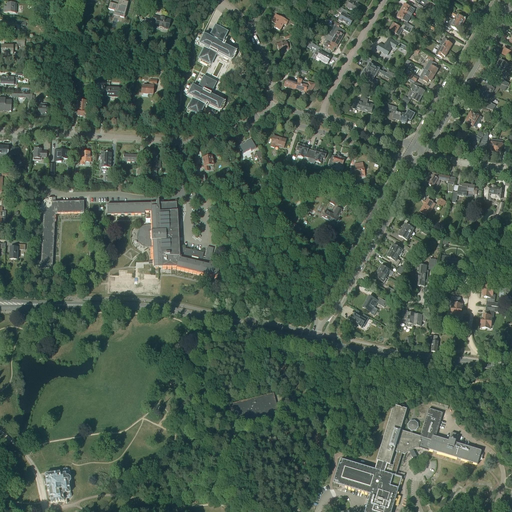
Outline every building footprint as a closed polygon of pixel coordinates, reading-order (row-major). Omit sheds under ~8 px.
[(116,0),(115,0),(110,0),(109,7),(110,7),(109,10),(117,13),(118,12),(125,14),(126,9),(128,9),(129,3),(119,1),(118,3),(116,2),(117,1),(115,0),(116,0)] [(356,14),(361,7),(352,2),(353,0),(348,0),(350,1),(346,8),(356,14)] [(16,14),(16,4),(7,4),(7,7),(4,7),(3,13),(16,14)] [(405,5),(401,12),(407,15),(411,17),(415,10),(420,13),(424,15),(425,12),(422,10),(414,6),(412,9),(405,5)] [(339,13),(341,15),(338,20),(349,26),(353,20),(346,15),(347,12),(342,9),(339,13)] [(407,15),(401,12),(397,17),(405,22),(403,25),(405,26),(409,28),(410,26),(407,24),(411,17),(407,15)] [(462,26),(466,20),(453,13),(452,16),(455,18),(453,21),(462,26)] [(280,18),(277,16),(275,15),(272,22),(276,25),(274,28),(280,32),(284,25),(286,26),(288,22),(294,25),(295,22),(287,18),(286,21),(280,18)] [(160,18),(154,17),(153,22),(156,23),(155,27),(159,28),(159,29),(163,30),(163,29),(168,30),(170,20),(165,19),(160,17),(160,18)] [(340,29),(338,28),(340,26),(328,19),(327,22),(335,27),(332,32),(336,35),(334,39),(339,42),(343,36),(338,33),(340,29)] [(453,21),(450,19),(445,27),(451,30),(452,28),(459,32),(461,29),(461,30),(463,27),(462,26),(453,21)] [(26,26),(26,22),(18,21),(18,25),(8,25),(8,24),(3,24),(2,33),(17,33),(17,34),(20,34),(20,26),(26,26)] [(403,30),(393,24),(390,31),(396,34),(399,36),(403,30),(410,34),(412,30),(409,28),(405,26),(403,30)] [(222,43),(227,33),(223,32),(225,29),(216,25),(210,37),(207,36),(205,35),(204,37),(203,36),(203,37),(202,36),(198,43),(200,43),(199,44),(200,44),(199,46),(204,49),(199,58),(201,60),(208,64),(209,63),(211,64),(216,55),(223,59),(222,60),(227,63),(228,61),(231,62),(232,60),(233,61),(233,60),(233,59),(234,59),(236,55),(235,55),(236,53),(237,51),(225,45),(226,43),(223,42),(223,44),(222,43)] [(324,42),(326,43),(322,50),(326,52),(328,49),(333,52),(335,48),(336,49),(339,42),(334,39),(328,36),(324,42)] [(424,37),(422,36),(416,48),(415,47),(414,48),(420,51),(421,50),(419,49),(425,38),(424,37)] [(439,46),(440,46),(442,48),(448,51),(452,45),(450,44),(451,43),(449,42),(449,41),(444,38),(439,46)] [(25,47),(25,39),(17,39),(17,46),(8,45),(8,47),(1,46),(1,54),(8,54),(13,55),(13,51),(17,51),(17,47),(20,47),(20,46),(25,47)] [(395,49),(397,44),(389,39),(384,46),(380,44),(377,50),(387,56),(390,50),(390,49),(391,47),(395,49)] [(279,53),(291,49),(289,42),(277,46),(279,53)] [(310,43),(307,48),(310,50),(312,48),(318,51),(320,49),(310,43)] [(442,48),(440,46),(435,55),(442,59),(443,57),(445,58),(448,51),(442,48)] [(511,49),(506,47),(504,49),(504,50),(503,51),(503,52),(502,54),(506,56),(507,55),(510,56),(511,56),(511,49)] [(318,51),(316,54),(318,55),(316,59),(327,65),(330,58),(320,53),(318,52),(318,51)] [(500,60),(496,67),(505,72),(508,74),(511,68),(511,63),(510,63),(508,65),(500,60)] [(434,76),(438,70),(435,68),(437,65),(431,62),(428,67),(430,69),(428,73),(431,74),(434,76)] [(376,77),(379,73),(381,74),(383,72),(370,64),(368,67),(367,67),(365,71),(375,77),(376,77)] [(501,79),(505,72),(496,67),(492,74),(501,79)] [(431,82),(434,76),(431,74),(428,73),(424,70),(419,79),(427,83),(428,81),(431,82)] [(365,71),(364,72),(363,72),(361,74),(362,75),(361,77),(374,85),(375,82),(373,81),(375,77),(365,71)] [(28,81),(29,73),(16,73),(16,76),(23,77),(22,77),(27,81),(28,81)] [(418,78),(410,74),(408,78),(416,82),(418,78)] [(14,78),(1,78),(0,86),(4,86),(4,85),(14,85),(16,86),(16,79),(14,79),(14,78)] [(210,94),(215,84),(203,78),(198,88),(194,85),(192,87),(190,86),(187,93),(188,94),(189,95),(188,97),(193,99),(188,109),(190,110),(189,111),(196,115),(197,114),(199,115),(204,105),(205,106),(205,107),(207,108),(208,107),(212,109),(211,112),(215,114),(217,112),(219,113),(220,111),(221,111),(222,109),(223,110),(225,106),(224,105),(224,104),(225,104),(224,103),(225,101),(210,94)] [(308,83),(302,81),(298,80),(297,82),(295,90),(305,93),(305,94),(309,95),(315,85),(308,83)] [(156,85),(156,81),(150,81),(150,86),(146,86),(142,86),(142,94),(149,95),(149,96),(152,97),(153,91),(155,92),(155,85),(156,85)] [(294,83),(286,81),(284,87),(294,91),(295,90),(297,82),(294,81),(294,83)] [(422,98),(425,92),(419,88),(421,85),(415,82),(414,86),(415,86),(412,92),(414,93),(422,98)] [(118,98),(119,89),(110,89),(110,83),(105,83),(104,92),(106,92),(106,98),(118,98)] [(501,85),(497,83),(495,87),(504,92),(507,87),(501,85)] [(492,97),(494,94),(492,93),(494,90),(486,85),(482,91),(492,97)] [(491,99),(492,97),(482,91),(479,97),(487,102),(489,98),(491,99)] [(414,93),(412,92),(408,97),(419,103),(422,98),(414,93)] [(365,99),(366,96),(362,95),(361,98),(360,98),(359,102),(355,100),(353,108),(371,114),(374,106),(367,104),(368,100),(365,99)] [(14,105),(14,101),(8,101),(8,99),(0,98),(0,111),(11,112),(11,105),(12,105),(12,106),(14,106),(14,105)] [(46,115),(47,107),(47,105),(42,104),(42,99),(35,99),(35,104),(39,104),(39,110),(38,110),(38,114),(42,114),(42,115),(46,115)] [(76,107),(78,107),(78,110),(78,116),(81,116),(81,117),(86,117),(86,113),(88,113),(88,108),(86,108),(86,105),(87,105),(87,104),(86,104),(86,102),(76,102),(76,107)] [(66,116),(66,105),(62,105),(62,103),(58,103),(58,109),(58,115),(66,116)] [(399,113),(396,112),(397,108),(388,105),(387,109),(392,111),(392,113),(390,113),(388,120),(394,122),(394,120),(400,122),(403,111),(400,110),(399,113)] [(403,111),(400,122),(402,122),(402,123),(405,124),(406,123),(407,124),(408,119),(412,121),(415,114),(409,110),(406,115),(403,115),(404,111),(403,111)] [(475,115),(471,112),(469,117),(479,123),(482,118),(479,116),(476,114),(475,115)] [(476,128),(479,123),(469,117),(466,121),(470,123),(470,124),(473,126),(476,128)] [(463,136),(459,134),(456,138),(464,142),(467,144),(470,139),(467,137),(463,135),(463,136)] [(283,148),(286,141),(273,137),(270,147),(275,148),(275,146),(283,148)] [(464,149),(466,145),(463,143),(464,142),(456,138),(454,142),(458,145),(457,145),(461,147),(464,149)] [(254,150),(250,141),(243,144),(243,143),(240,145),(241,146),(238,147),(241,154),(250,149),(251,151),(254,150)] [(309,159),(312,151),(308,150),(309,147),(298,144),(296,151),(299,152),(297,157),(303,158),(303,157),(309,159)] [(18,156),(19,148),(12,148),(8,148),(0,147),(0,157),(7,158),(8,155),(8,151),(12,151),(12,155),(18,156)] [(46,158),(47,152),(41,152),(41,150),(34,149),(34,159),(41,159),(41,158),(46,158)] [(327,153),(316,150),(315,152),(312,151),(309,159),(315,160),(315,162),(320,164),(322,159),(325,160),(327,153)] [(56,152),(55,152),(54,162),(58,162),(58,161),(61,161),(61,159),(68,159),(69,151),(56,151),(56,152)] [(90,163),(91,156),(89,156),(89,153),(81,152),(81,156),(82,156),(82,160),(81,160),(80,165),(84,165),(84,162),(90,163)] [(107,154),(107,152),(103,152),(103,153),(102,153),(102,157),(101,157),(100,161),(102,161),(101,168),(102,168),(102,171),(106,171),(106,168),(110,169),(111,154),(107,154)] [(138,164),(138,155),(123,155),(123,163),(127,163),(127,162),(134,162),(134,164),(138,164)] [(205,172),(209,171),(208,166),(213,165),(212,156),(202,158),(205,172)] [(331,156),(329,162),(332,163),(342,166),(344,160),(341,159),(342,158),(337,156),(337,157),(334,157),(331,156)] [(157,162),(157,157),(150,157),(149,177),(153,177),(153,175),(156,175),(157,168),(160,168),(160,162),(157,162)] [(363,167),(362,164),(354,165),(357,178),(365,176),(364,171),(365,171),(365,170),(365,168),(364,167),(363,167)] [(436,174),(429,185),(433,188),(438,180),(446,181),(448,182),(448,192),(453,193),(455,182),(455,181),(456,178),(451,177),(451,178),(450,178),(450,177),(447,177),(436,174)] [(198,185),(206,184),(204,176),(197,177),(198,185)] [(465,185),(462,185),(462,187),(459,187),(458,193),(454,193),(452,203),(455,204),(456,200),(457,201),(457,196),(467,197),(467,192),(468,185),(465,185)] [(467,192),(467,197),(467,198),(467,197),(473,198),(473,195),(476,195),(475,205),(478,206),(480,203),(482,192),(477,191),(478,190),(475,189),(475,187),(473,186),(468,185),(467,192)] [(486,189),(484,201),(490,202),(491,199),(494,199),(500,200),(500,198),(502,199),(502,193),(501,193),(501,190),(496,189),(496,188),(492,187),(492,188),(491,188),(488,188),(487,189),(486,189)] [(335,206),(338,200),(333,197),(330,203),(335,206)] [(55,204),(55,198),(48,199),(48,200),(47,200),(46,200),(45,201),(43,201),(42,203),(42,204),(41,205),(41,206),(41,207),(40,207),(39,214),(45,214),(42,265),(41,264),(40,269),(52,269),(55,216),(57,214),(84,213),(84,202),(79,202),(79,203),(55,204)] [(443,201),(440,199),(436,206),(441,208),(442,206),(443,206),(446,202),(444,200),(443,201)] [(159,203),(159,201),(158,201),(158,200),(157,200),(156,201),(156,202),(155,202),(155,204),(107,205),(107,215),(144,215),(144,212),(151,212),(152,225),(147,225),(147,227),(146,227),(145,227),(144,228),(143,228),(143,229),(142,229),(141,229),(141,230),(140,230),(140,231),(139,232),(139,233),(138,234),(138,235),(138,236),(138,237),(138,238),(138,239),(138,240),(139,240),(139,241),(140,242),(140,243),(141,243),(141,244),(142,245),(143,245),(144,245),(144,246),(145,246),(146,246),(147,246),(148,246),(148,248),(153,248),(154,268),(162,268),(177,268),(217,278),(219,268),(213,267),(213,264),(209,263),(209,266),(201,264),(204,253),(181,248),(179,248),(177,211),(176,203),(159,203)] [(428,212),(431,213),(435,204),(433,203),(427,200),(426,202),(424,201),(423,204),(424,205),(422,208),(423,209),(420,213),(426,216),(428,212)] [(337,218),(342,210),(337,208),(333,215),(326,210),(322,217),(337,226),(340,220),(337,218)] [(297,234),(301,228),(286,219),(282,225),(297,234)] [(411,235),(414,229),(406,224),(402,230),(411,235)] [(407,241),(411,235),(402,230),(399,236),(407,241)] [(16,248),(10,248),(10,260),(17,260),(17,254),(19,254),(19,251),(25,251),(25,246),(17,245),(16,248)] [(399,248),(394,245),(390,251),(399,256),(401,253),(402,253),(403,250),(401,249),(402,248),(400,246),(399,248)] [(211,261),(214,249),(208,247),(205,260),(211,261)] [(399,256),(390,251),(387,257),(391,260),(390,262),(398,266),(400,261),(397,259),(399,256)] [(441,256),(440,267),(443,267),(443,269),(444,269),(444,268),(446,269),(449,269),(449,270),(449,269),(461,270),(462,263),(448,261),(448,260),(448,257),(441,256)] [(382,266),(378,272),(387,277),(389,273),(390,274),(391,271),(382,266)] [(427,283),(428,272),(426,271),(427,266),(420,266),(418,286),(425,287),(425,282),(427,283)] [(384,283),(386,281),(385,280),(387,277),(378,272),(375,278),(384,283)] [(482,293),(482,295),(484,296),(484,298),(485,298),(487,298),(487,303),(491,303),(491,296),(493,296),(494,288),(493,288),(494,285),(484,284),(484,288),(483,288),(482,293)] [(377,301),(369,296),(363,308),(371,313),(372,313),(371,313),(372,315),(373,315),(374,315),(376,310),(376,309),(374,308),(377,303),(383,306),(383,307),(385,308),(388,303),(378,297),(377,301)] [(452,306),(451,313),(454,314),(454,315),(454,317),(461,318),(461,314),(462,314),(462,309),(462,304),(460,304),(460,301),(455,301),(455,306),(452,305),(452,306)] [(413,328),(414,326),(415,315),(415,314),(408,313),(408,311),(404,311),(403,319),(407,320),(406,326),(407,327),(413,328)] [(352,316),(350,320),(354,322),(353,324),(357,326),(358,325),(362,327),(363,325),(365,326),(367,322),(365,321),(367,317),(358,312),(356,315),(355,315),(354,317),(352,316)] [(425,322),(426,314),(422,314),(422,316),(415,315),(414,326),(421,327),(422,322),(425,322)] [(482,316),(481,324),(481,329),(490,330),(491,327),(492,327),(493,319),(491,319),(491,316),(484,315),(484,317),(482,316)] [(231,412),(232,416),(233,416),(234,421),(233,421),(234,421),(234,423),(234,422),(239,421),(240,421),(245,420),(250,418),(250,419),(250,418),(255,417),(257,417),(257,414),(260,413),(261,416),(260,416),(266,415),(266,414),(271,413),(272,413),(277,412),(277,411),(277,410),(276,406),(276,405),(275,401),(274,401),(273,396),(274,396),(273,396),(273,394),(273,395),(268,396),(267,396),(262,397),(257,399),(257,398),(257,399),(252,400),(251,400),(246,401),(241,403),(241,402),(240,402),(241,403),(235,404),(230,405),(230,406),(230,407),(231,411),(231,412)] [(448,409),(449,406),(431,401),(430,404),(448,409)] [(382,446),(377,461),(378,462),(390,466),(395,452),(398,453),(402,454),(405,455),(405,456),(407,453),(408,453),(409,452),(410,453),(414,451),(414,450),(413,449),(414,449),(416,449),(417,449),(419,448),(419,449),(419,445),(421,439),(420,439),(420,436),(412,434),(413,432),(412,431),(413,431),(416,431),(418,428),(418,424),(417,423),(415,421),(414,421),(412,421),(411,421),(408,425),(408,429),(411,430),(411,431),(410,431),(410,433),(401,430),(407,410),(404,409),(399,407),(394,406),(393,410),(391,417),(390,419),(389,422),(387,430),(385,435),(382,446)] [(421,439),(419,445),(419,449),(420,449),(424,450),(429,451),(429,450),(431,451),(433,451),(435,452),(437,452),(441,454),(443,454),(447,455),(449,456),(451,457),(453,457),(457,458),(459,459),(461,460),(463,460),(465,461),(467,461),(469,462),(471,463),(473,463),(475,464),(478,465),(479,460),(482,459),(481,455),(482,451),(473,448),(456,443),(458,435),(452,433),(449,441),(445,440),(444,439),(436,437),(434,436),(437,429),(442,413),(429,409),(421,436),(420,436),(420,439),(421,439)] [(335,479),(333,484),(334,484),(371,495),(369,500),(365,511),(392,511),(394,505),(392,505),(395,495),(397,496),(402,478),(396,476),(398,467),(402,454),(398,453),(393,467),(390,466),(378,462),(375,470),(370,468),(341,459),(337,470),(337,471),(335,478),(335,479)] [(45,475),(45,476),(46,480),(46,481),(46,482),(46,484),(46,485),(47,486),(47,490),(47,491),(48,492),(49,491),(49,492),(50,495),(50,496),(50,498),(50,500),(51,502),(51,504),(52,503),(54,503),(55,503),(57,503),(58,502),(60,502),(63,502),(64,502),(64,501),(66,501),(66,499),(65,494),(69,493),(70,493),(69,483),(70,481),(70,478),(68,476),(66,477),(65,473),(62,471),(55,473),(54,473),(52,473),(50,474),(46,475),(45,475)]
